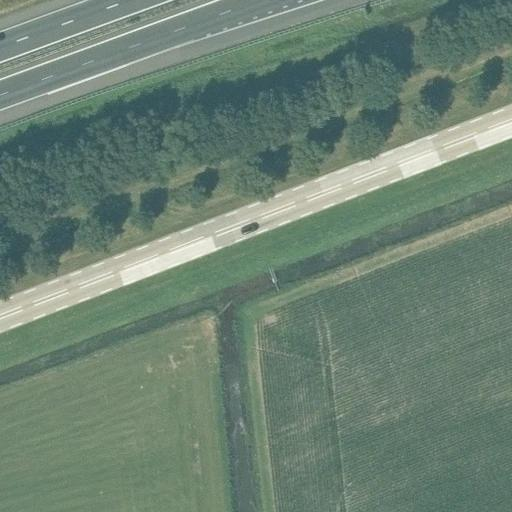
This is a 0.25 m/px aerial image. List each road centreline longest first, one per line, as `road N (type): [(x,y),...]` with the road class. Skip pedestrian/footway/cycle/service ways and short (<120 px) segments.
road 1 (secondary): [(0,316),(511,120)]
road 2 (motorway): [(0,94),(256,0)]
road 3 (motorway): [(125,0),(0,45)]
